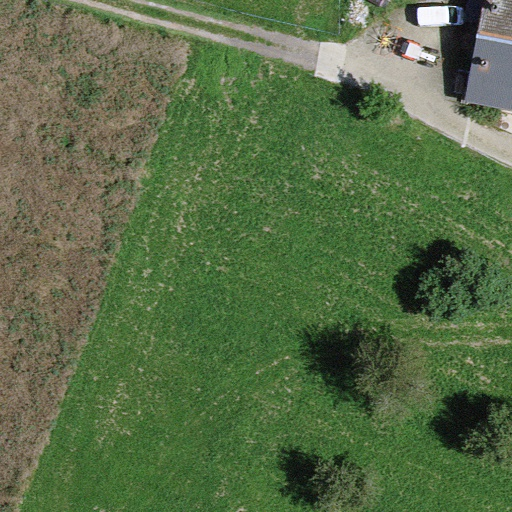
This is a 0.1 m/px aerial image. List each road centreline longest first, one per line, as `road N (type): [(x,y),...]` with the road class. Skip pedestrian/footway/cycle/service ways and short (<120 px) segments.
road 1 (track): [(329,61),(113,0)]
road 2 (unclassified): [(329,61),(511,139)]
